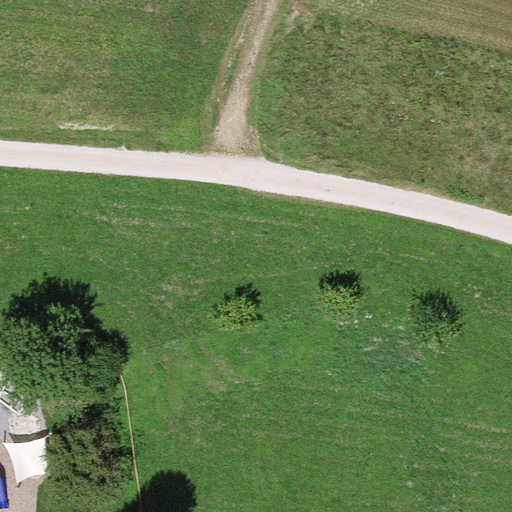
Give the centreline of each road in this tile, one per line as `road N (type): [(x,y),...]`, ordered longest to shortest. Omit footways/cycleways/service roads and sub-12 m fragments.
road 1 (track): [(511,240),(352,199),(0,161)]
road 2 (track): [(271,0),(218,180)]
